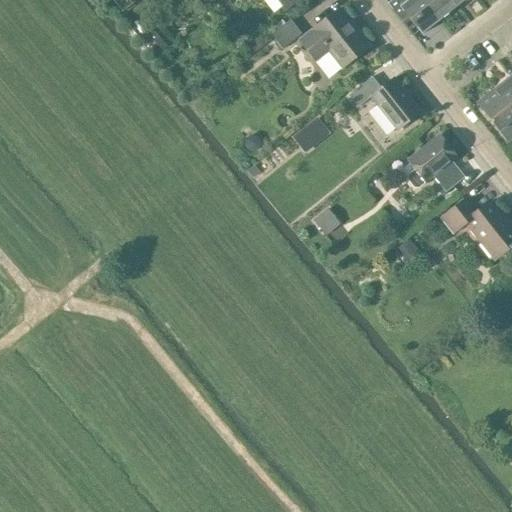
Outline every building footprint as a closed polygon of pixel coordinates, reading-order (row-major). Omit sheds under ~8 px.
[(278,0),(285,8),(295,0),(278,0)] [(393,0),(388,4),(412,34),(418,29),(422,34),(440,20),(423,0),(393,0)] [(423,0),(440,20),(457,7),(451,0),(423,0)] [(340,9),(299,41),(316,63),(328,53),(340,69),(369,46),(340,9)] [(302,34),(291,20),(272,35),(283,49),(302,34)] [(511,76),(494,89),(511,111),(511,76)] [(358,108),(371,97),(397,130),(421,112),(410,98),(411,97),(407,92),(406,93),(394,78),(381,88),(372,77),(349,96),(358,108)] [(511,111),(494,89),(476,103),(498,131),(499,131),(508,142),(511,138),(511,111)] [(259,148),(261,142),(258,137),(251,135),(245,139),(244,145),(247,151),(254,152),(259,148)] [(419,188),(426,182),(433,176),(446,193),(465,177),(452,161),(457,157),(439,135),(408,160),(416,169),(408,175),(408,180),(414,188),(419,188)] [(247,171),(253,179),(261,173),(255,165),(247,171)] [(511,226),(491,200),(479,210),(468,196),(442,217),(454,232),(466,222),(495,259),(511,245),(511,226)] [(329,209),(313,221),(325,235),(340,223),(329,209)] [(410,239),(397,249),(407,263),(418,255),(415,250),(417,249),(410,239)]
